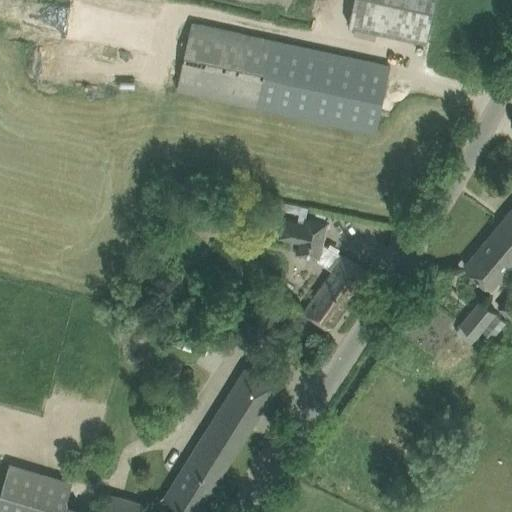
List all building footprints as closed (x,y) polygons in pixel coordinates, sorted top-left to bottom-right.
[(428,41),(436,0),(355,0),(350,24),(428,41)] [(376,132),(390,66),(192,23),(178,89),(376,132)] [(511,208),(464,265),(480,278),(492,289),(511,265),(511,208)] [(328,223),(305,217),(304,222),(283,218),(278,238),(300,243),(298,254),(319,258),(318,260),(333,271),(305,310),(329,327),(368,271),(345,255),(344,256),(324,244),(328,223)] [(511,318),(511,294),(510,292),(498,308),(511,318)] [(477,338),(498,313),(480,299),(459,324),(477,338)] [(191,511),(198,511),(279,383),(249,363),(166,496),(191,511)] [(168,435),(181,400),(162,395),(150,428),(168,435)] [(0,511),(80,511),(82,507),(67,502),(73,481),(10,462),(0,496),(0,511)] [(148,511),(151,504),(108,492),(101,511),(148,511)]
